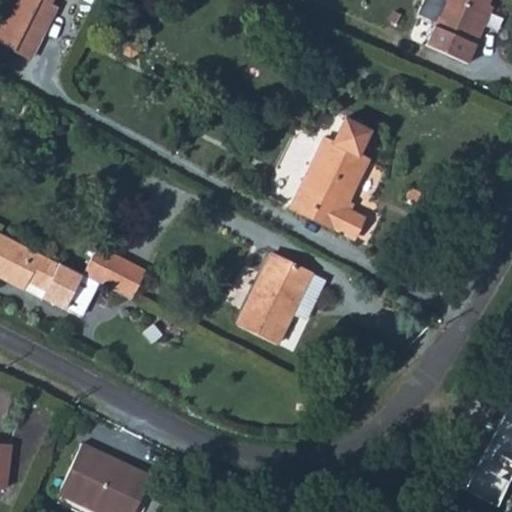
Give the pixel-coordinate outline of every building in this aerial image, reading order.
[(35,0),(0,0),(0,46),(3,48),(27,0),(31,0),(35,1),(35,0)] [(31,0),(27,0),(3,48),(18,56),(43,6),(35,1),(31,0)] [(449,0),(428,48),(467,65),(483,31),(479,30),(492,0),(449,0)] [(290,209),(355,240),(365,219),(346,210),(368,161),(359,157),(371,131),(345,119),(333,145),(324,140),(290,209)] [(51,259),(0,233),(0,276),(19,286),(20,283),(31,288),(33,283),(48,290),(44,298),(67,309),(84,274),(61,263),(51,259)] [(84,274),(132,299),(146,270),(98,246),(84,274)] [(271,256),(244,311),(284,332),(311,276),(271,256)] [(284,332),(244,311),(237,325),(277,345),(284,332)] [(511,395),(509,402),(477,462),(464,487),(497,504),(500,497),(511,474),(511,395)] [(50,496),(61,501),(65,494),(98,511),(127,511),(130,508),(131,505),(144,481),(117,467),(116,470),(107,466),(109,463),(76,446),(50,496)] [(98,511),(65,494),(61,501),(81,511),(98,511)]
